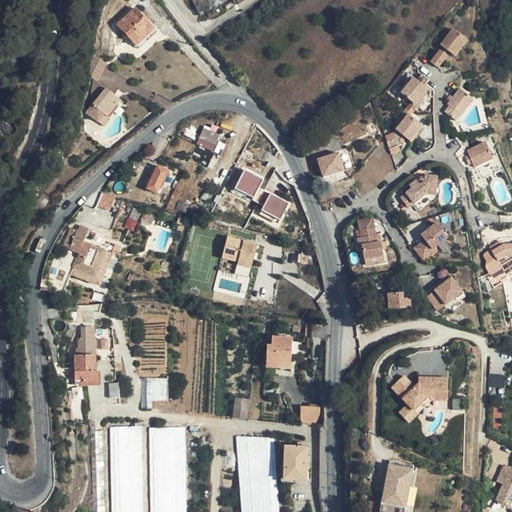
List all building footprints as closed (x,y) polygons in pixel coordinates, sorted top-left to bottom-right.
[(203,0),(209,11),(224,0),(233,0),(235,4),(241,0),(203,0)] [(117,25),(134,43),(153,26),(135,8),(117,25)] [(472,37),(458,25),(444,40),(448,43),(452,46),(459,52),(472,37)] [(153,26),(134,43),(139,49),(157,32),(153,26)] [(444,44),(433,57),(439,63),(451,50),(449,49),(446,46),(444,44)] [(104,69),(107,64),(97,56),(94,54),(92,62),(104,69)] [(89,75),(94,79),(98,81),(104,69),(92,62),(89,75)] [(415,78),(401,93),(412,102),(415,105),(429,90),(425,86),(430,81),(423,75),(418,80),(415,78)] [(87,113),(97,121),(103,113),(107,117),(117,103),(111,98),(114,94),(98,81),(94,79),(91,96),(96,101),(87,113)] [(471,93),(461,84),(448,101),(450,103),(446,108),(451,112),(455,106),(460,110),(461,110),(468,102),(465,100),(471,93)] [(473,94),(471,93),(465,100),(468,102),(473,94)] [(120,99),(114,94),(111,98),(117,103),(120,99)] [(412,102),(409,106),(414,111),(417,107),(415,105),(412,102)] [(409,106),(397,118),(402,123),(410,115),(414,111),(409,106)] [(455,106),(451,112),(456,115),(460,110),(455,106)] [(103,113),(97,121),(104,127),(110,119),(107,117),(103,113)] [(395,133),(394,134),(398,144),(400,141),(403,138),(405,137),(409,140),(422,126),(410,115),(402,123),(396,129),(399,131),(396,132),(395,133)] [(204,128),(196,145),(212,152),(220,135),(204,128)] [(394,132),(385,136),(392,155),(401,151),(398,144),(394,134),(394,132)] [(486,139),(467,146),(468,151),(472,160),(473,163),(483,159),(482,157),(492,153),(486,139)] [(342,146),(330,149),(331,154),(339,152),(341,160),(346,159),(342,146)] [(331,154),(318,158),(325,179),(344,172),(341,160),(339,152),(331,154)] [(157,193),(168,170),(157,166),(147,188),(157,193)] [(261,188),(265,179),(246,169),(235,189),(264,205),(260,213),(279,222),(289,203),(261,188)] [(405,194),(410,201),(416,196),(419,199),(425,194),(429,195),(430,186),(436,186),(436,176),(425,175),(420,177),(409,186),(410,189),(405,194)] [(103,192),(100,205),(112,208),(116,196),(103,192)] [(407,209),(413,204),(410,201),(405,194),(399,198),(407,209)] [(181,202),(178,208),(185,211),(188,205),(181,202)] [(431,250),(447,238),(435,224),(419,235),(423,240),(413,249),(422,260),(433,252),(431,250)] [(77,230),(69,249),(79,253),(71,274),(100,285),(112,254),(83,242),(88,229),(79,225),(77,230)] [(69,249),(77,230),(71,228),(63,247),(69,249)] [(382,256),(381,250),(380,243),(379,235),(374,236),(373,228),(358,231),(360,238),(356,239),(357,246),(361,246),(363,259),(382,256)] [(237,262),(237,265),(251,268),(257,244),(227,237),(222,258),(223,258),(237,262)] [(501,237),(489,244),(490,246),(491,248),(503,242),(501,237)] [(511,241),(503,242),(491,248),(490,246),(483,250),(485,257),(482,260),(487,270),(489,271),(500,265),(502,268),(511,265),(511,241)] [(453,277),(441,286),(439,283),(433,288),(445,305),(464,290),(453,277)] [(403,300),(402,293),(387,294),(389,310),(410,308),(409,299),(403,300)] [(94,327),(82,328),(82,339),(79,339),(79,349),(77,349),(77,356),(75,356),(75,380),(83,380),(82,382),(97,382),(96,371),(95,371),(95,356),(95,337),(94,337),(94,327)] [(279,363),(279,368),(289,369),(291,337),(272,335),(271,344),(267,345),(266,363),(279,363)] [(492,374),(492,386),(507,387),(507,374),(492,374)] [(394,388),(410,404),(401,413),(411,422),(434,400),(449,400),(449,377),(420,377),(420,383),(416,387),(406,376),(394,388)] [(170,400),(169,377),(146,377),(147,401),(170,400)] [(110,383),(112,403),(121,402),(119,382),(110,383)] [(249,418),(252,399),(237,396),(234,416),(249,418)] [(302,406),(302,425),(321,424),(321,405),(302,406)] [(207,440),(207,432),(198,432),(198,440),(207,440)] [(273,438),(233,436),(241,487),(244,501),(277,501),(273,438)] [(305,480),(306,449),(285,447),(284,479),(305,480)] [(406,511),(415,466),(391,461),(381,511),(406,511)] [(505,483),(498,498),(511,504),(511,467),(504,464),(497,480),(505,483)] [(278,511),(277,501),(244,501),(245,511),(278,511)] [(308,511),(308,502),(285,503),(286,511),(308,511)]
